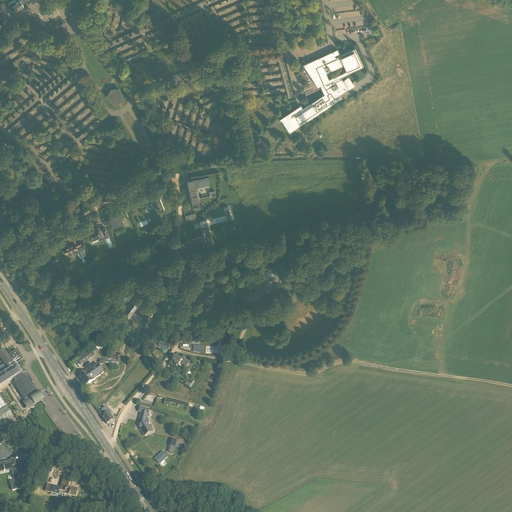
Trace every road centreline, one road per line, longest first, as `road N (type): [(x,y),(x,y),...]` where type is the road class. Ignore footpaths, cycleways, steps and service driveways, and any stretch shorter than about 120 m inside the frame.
road 1 (unknown): [(511,199),(496,234),(409,271),(380,386),(334,408),(238,427),(204,495),(205,511)]
road 2 (unknown): [(239,505),(267,464),(359,445),(413,418),(442,356),(450,288)]
road 3 (track): [(175,175),(287,158),(460,167),(496,161)]
road 4 (track): [(175,175),(182,292),(175,350),(302,373)]
road 5 (secondary): [(110,451),(0,282)]
road 6 (unknown): [(511,389),(495,410),(353,511)]
road 7 (track): [(0,246),(175,175)]
road 8 (unknown): [(390,366),(511,386)]
road 9 (unclassified): [(110,451),(124,411),(175,350)]
